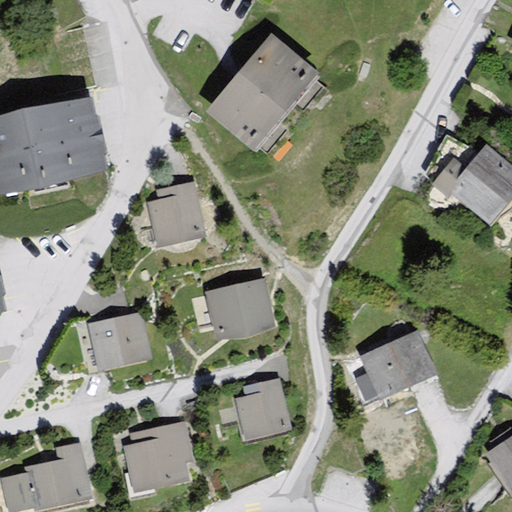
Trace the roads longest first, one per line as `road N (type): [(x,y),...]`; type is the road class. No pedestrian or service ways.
road 1 (residential): [(107,0),(147,121),(126,194),(0,396)]
road 2 (residential): [(325,294),(494,0)]
road 3 (residential): [(0,430),(281,365)]
road 4 (residential): [(325,294),(331,400),(299,477),(302,511)]
